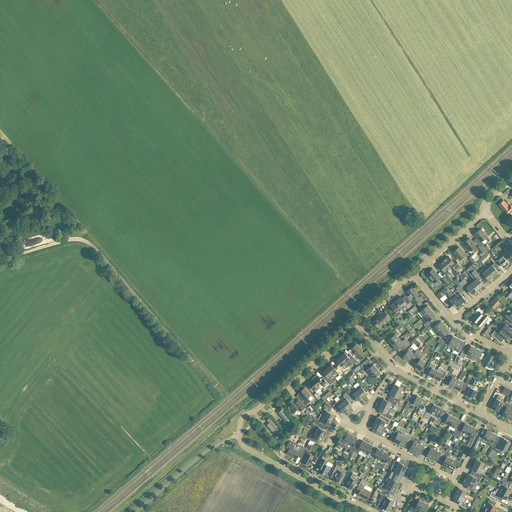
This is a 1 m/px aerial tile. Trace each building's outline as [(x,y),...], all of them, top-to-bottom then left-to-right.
[(504,211),(505,210),(508,213),(511,209),(511,207),(510,205),(508,206),(504,200),(499,205),(501,207),(504,211)] [(480,245),(479,245),(481,247),(490,240),(481,229),(474,234),(478,238),(476,240),(480,245)] [(481,247),(479,245),(477,247),(476,246),(470,238),(464,243),(470,251),(472,249),(474,253),(478,249),(481,253),(484,251),(481,247)] [(465,260),(467,258),(465,255),(459,247),(453,252),(460,260),(463,257),(465,260)] [(471,257),(477,261),(480,258),(474,253),(471,257)] [(492,254),(490,256),(495,262),(497,260),(504,268),(509,263),(507,261),(511,257),(507,253),(500,258),(498,256),(495,258),(492,254)] [(443,260),(450,268),(452,266),(457,272),(462,267),(456,260),(454,262),(448,256),(443,260)] [(453,271),(450,268),(443,260),(439,265),(444,271),(441,273),(445,277),(450,273),(453,271)] [(487,269),(493,276),(498,272),(495,268),(498,265),(495,262),(487,269)] [(434,283),(440,278),(433,269),(427,274),(434,283)] [(485,276),(488,280),(493,276),(487,269),(484,271),(483,269),(478,274),(479,275),(482,279),(485,276)] [(479,275),(478,274),(474,270),(470,274),(475,280),(472,283),(477,289),(483,284),(476,277),(479,275)] [(477,289),(472,283),(469,285),(464,279),(459,283),(462,286),(463,288),(465,286),(472,294),(477,289)] [(455,297),(461,304),(466,299),(461,294),(463,292),(460,287),(462,286),(459,283),(457,284),(458,286),(456,288),(457,290),(455,291),(453,293),(452,294),(455,297)] [(415,304),(420,300),(417,296),(419,295),(412,287),(407,292),(413,299),(412,300),(415,304)] [(452,299),(450,301),(456,308),(461,304),(455,297),(452,294),(446,287),(441,291),(444,294),(446,292),(448,294),(448,295),(452,299)] [(395,301),(402,309),(405,306),(408,309),(412,305),(408,300),(406,302),(401,297),(395,301)] [(495,309),(497,306),(501,302),(495,298),(494,299),(492,301),(490,304),(495,309)] [(402,309),(395,301),(390,306),(395,311),(393,313),(397,318),(401,314),(399,311),(402,309)] [(424,316),(431,310),(428,306),(422,310),(420,308),(414,313),(416,315),(420,311),(424,316)] [(473,319),(477,323),(484,316),(481,314),(483,312),(478,308),(474,313),(477,315),(473,319)] [(431,310),(424,316),(422,318),(426,323),(424,325),(426,327),(432,323),(430,320),(436,315),(431,310)] [(387,322),(391,319),(384,311),(372,321),(380,330),(383,327),(381,325),(386,321),(387,322)] [(484,316),(477,323),(482,327),(486,322),(488,324),(492,320),(488,316),(486,318),(484,316)] [(506,324),(502,329),(509,335),(511,332),(511,329),(508,326),(510,324),(505,320),(503,322),(506,324)] [(429,331),(432,329),(435,334),(445,326),(441,321),(435,326),(433,324),(427,329),(429,331)] [(445,326),(435,334),(436,334),(438,332),(442,337),(449,331),(445,326)] [(509,335),(502,329),(500,331),(497,328),(491,335),(498,340),(502,336),(505,340),(509,335)] [(388,340),(392,345),(400,339),(397,336),(399,334),(395,330),(390,334),(392,337),(388,340)] [(448,344),(454,347),(458,339),(453,336),(448,344)] [(405,339),(404,340),(402,342),(400,339),(392,345),(396,350),(399,347),(402,351),(410,344),(405,339)] [(464,342),(458,339),(454,347),(453,350),(458,353),(457,355),(460,357),(463,350),(461,349),(464,342)] [(441,348),(438,352),(440,354),(448,344),(445,342),(441,348)] [(348,351),(352,356),(353,358),(356,355),(358,358),(364,353),(356,344),(350,349),(348,351)] [(417,349),(416,351),(411,347),(403,357),(408,361),(413,355),(416,357),(420,351),(421,351),(423,348),(420,345),(417,349)] [(464,359),(465,357),(470,360),(472,357),(476,348),(471,345),(467,352),(464,351),(461,357),(464,359)] [(474,361),(476,362),(475,365),(478,366),(481,360),(478,358),(482,351),(476,348),(472,357),(470,360),(474,362),(474,361)] [(420,351),(416,357),(419,360),(414,366),(420,370),(425,363),(423,360),(426,356),(421,351),(420,351)] [(344,352),(340,356),(348,366),(351,364),(353,363),(354,364),(357,362),(353,358),(352,356),(350,359),(347,355),(344,352)] [(495,367),(490,364),(494,357),(488,353),(484,361),(488,363),(485,367),(490,370),(492,371),(495,367)] [(335,359),(339,363),(336,365),(343,374),(347,370),(346,368),(348,366),(340,356),(335,359)] [(428,374),(434,377),(437,371),(434,369),(436,365),(431,363),(427,370),(430,372),(428,374)] [(340,376),(343,374),(336,365),(333,367),(330,364),(326,368),(335,378),(339,374),(340,376)] [(360,370),(362,373),(364,375),(365,374),(367,377),(370,374),(376,368),(373,364),(368,369),(365,366),(360,370)] [(437,371),(434,377),(439,380),(441,377),(443,379),(447,371),(439,367),(437,371)] [(335,378),(326,368),(322,371),(327,378),(325,380),(329,385),(332,383),(332,382),(336,379),(335,378)] [(370,374),(371,375),(367,378),(369,379),(367,380),(371,385),(377,380),(375,377),(380,373),(376,368),(370,374)] [(448,385),(454,388),(458,380),(455,378),(456,376),(452,374),(454,370),(451,368),(447,376),(452,378),(448,385)] [(475,386),(478,380),(480,376),(475,373),(473,377),(472,377),(471,379),(467,386),(470,388),(466,394),(473,398),(477,391),(473,389),(474,386),(475,386)] [(312,379),(318,386),(319,386),(322,384),(325,388),(329,385),(325,380),(323,378),(320,380),(317,376),(312,379)] [(320,388),(319,386),(318,386),(312,379),(308,383),(313,389),(316,392),(320,388)] [(356,381),(359,385),(355,388),(363,397),(367,394),(361,387),(363,386),(362,385),(363,384),(359,379),(356,381)] [(458,380),(454,388),(460,391),(464,383),(458,380)] [(392,389),(401,393),(402,391),(405,392),(407,387),(401,384),(400,387),(395,384),(392,389)] [(311,401),(308,398),(311,395),(304,388),(298,393),(303,398),(300,401),(305,406),(311,401)] [(363,397),(355,388),(351,392),(349,390),(347,392),(351,397),(354,395),(358,401),(363,397)] [(399,396),(401,393),(392,389),(390,394),(398,398),(396,401),(399,402),(402,398),(399,396)] [(342,402),(348,409),(352,406),(348,401),(351,399),(346,392),(343,395),(344,396),(342,398),(344,400),(342,402)] [(418,406),(422,398),(417,396),(413,404),(418,406)] [(503,407),(505,403),(499,400),(501,397),(498,396),(492,408),(498,411),(501,406),(503,407)] [(287,403),(295,411),(298,409),(299,411),(304,407),(298,400),(296,402),(293,398),(287,403)] [(424,406),(427,401),(422,398),(418,406),(420,408),(418,411),(417,413),(420,414),(419,416),(422,418),(425,411),(424,411),(426,407),(424,406)] [(340,399),(337,401),(333,405),(337,410),(340,408),(344,413),(348,409),(342,402),(340,399)] [(381,404),(391,410),(394,405),(396,405),(397,402),(395,401),(393,404),(384,399),(381,404)] [(511,409),(511,408),(511,405),(505,402),(505,403),(503,407),(502,408),(505,410),(503,415),(507,418),(511,409)] [(328,408),(327,411),(324,410),(322,415),(332,420),(335,415),(329,412),(332,407),(330,405),(326,403),(324,406),(328,408)] [(389,415),(391,410),(381,404),(378,409),(386,413),(386,414),(387,415),(386,417),(391,419),(392,416),(389,415)] [(432,414),(434,415),(438,407),(433,404),(430,411),(427,409),(423,417),(429,420),(432,414)] [(443,409),(438,407),(434,415),(433,417),(435,418),(433,422),(438,425),(443,417),(440,416),(442,411),(443,409)] [(281,412),(279,414),(285,421),(287,419),(281,412)] [(314,421),(318,423),(320,420),(330,425),(332,420),(322,415),(321,415),(319,420),(314,417),(313,420),(314,421)] [(450,425),(454,417),(449,415),(446,419),(443,418),(440,424),(443,426),(445,423),(450,425)] [(375,422),(383,426),(385,423),(387,425),(390,420),(385,417),(383,420),(378,417),(375,422)] [(454,417),(450,425),(456,428),(454,431),(457,433),(460,426),(457,425),(460,420),(454,417)] [(273,432),(277,429),(268,418),(266,421),(268,424),(267,425),(273,432)] [(317,427),(319,424),(318,423),(314,421),(312,424),(315,425),(314,427),(317,429),(316,432),(324,436),(327,431),(317,427)] [(386,427),(383,426),(375,422),(372,427),(378,429),(376,432),(382,435),(386,427)] [(465,437),(467,434),(471,426),(465,423),(463,428),(460,426),(457,433),(455,436),(458,438),(460,434),(465,437)] [(472,443),(478,431),(476,430),(476,429),(471,426),(465,437),(468,439),(467,440),(472,443)] [(399,444),(403,435),(404,433),(402,431),(396,429),(394,434),(397,436),(394,441),(395,442),(395,443),(397,444),(398,443),(399,444)] [(481,442),(482,441),(486,444),(492,433),(487,430),(484,436),(480,435),(478,440),(481,442)] [(324,436),(316,432),(314,435),(312,433),(309,439),(314,441),(316,438),(321,441),(324,436)] [(404,433),(403,435),(399,444),(404,446),(407,441),(410,442),(413,436),(405,432),(404,433)] [(343,445),(344,446),(345,447),(346,447),(348,444),(352,435),(347,433),(345,438),(341,436),(336,444),(338,445),(337,447),(340,448),(341,447),(342,448),(343,445)] [(494,449),(497,443),(494,441),(497,435),(492,433),(486,444),(489,445),(489,446),(494,449)] [(357,438),(352,435),(348,444),(346,447),(347,448),(348,449),(349,449),(351,449),(349,453),(352,455),(355,449),(352,448),(357,438)] [(410,449),(415,452),(421,441),(413,436),(410,442),(409,443),(412,444),(410,449)] [(433,437),(430,441),(436,445),(439,441),(433,437)] [(502,449),(505,451),(510,442),(504,439),(502,442),(499,440),(497,443),(494,449),(494,450),(500,454),(502,449)] [(291,456),(296,448),(298,444),(290,440),(286,447),(287,448),(288,450),(286,454),(291,456)] [(363,452),(367,443),(362,441),(358,449),(355,448),(355,449),(352,455),(351,456),(355,458),(357,453),(358,454),(360,451),(363,452)] [(425,451),(426,449),(427,447),(430,443),(429,443),(428,445),(426,443),(425,443),(421,441),(415,452),(420,455),(422,449),(425,451)] [(372,446),(367,443),(363,452),(368,455),(372,446)] [(430,443),(427,447),(426,449),(429,451),(427,456),(426,457),(431,460),(436,450),(437,448),(438,447),(430,443)] [(306,449),(305,449),(306,448),(303,447),(301,447),(301,446),(298,444),(296,448),(291,456),(297,459),(300,453),(303,454),(306,449)] [(436,450),(431,460),(436,462),(436,461),(439,456),(442,457),(446,451),(442,450),(437,448),(436,450)] [(306,449),(303,454),(306,456),(302,462),(309,466),(314,456),(310,454),(311,452),(306,449)] [(370,457),(367,463),(371,466),(372,464),(375,465),(376,464),(383,451),(378,449),(372,458),(370,457)] [(388,454),(383,451),(376,464),(381,466),(380,467),(383,469),(386,463),(383,462),(388,454)] [(446,451),(442,457),(445,459),(442,464),(448,467),(453,456),(450,454),(451,454),(446,451)] [(456,457),(453,456),(448,467),(453,470),(454,467),(457,468),(463,458),(460,456),(459,458),(456,457)] [(331,467),(326,465),(328,461),(322,458),(318,466),(321,468),(319,472),(325,475),(327,471),(329,472),(331,467)] [(487,461),(486,464),(477,459),(474,464),(482,468),(484,466),(487,467),(488,465),(491,467),(492,464),(487,461)] [(396,460),(393,465),(405,472),(407,467),(396,460)] [(485,470),(482,468),(474,464),(471,469),(477,472),(476,474),(481,477),(485,470)] [(344,477),(346,474),(339,471),(341,467),(337,465),(333,472),(336,473),(333,480),(340,483),(343,477),(344,477)] [(405,472),(393,465),(392,468),(392,469),(389,474),(390,474),(395,477),(397,474),(402,477),(405,472)] [(441,482),(444,476),(437,472),(434,478),(441,482)] [(356,475),(353,473),(346,486),(352,490),(355,483),(358,485),(361,479),(356,476),(356,475)] [(502,481),(506,483),(506,482),(508,484),(510,481),(511,481),(511,475),(509,473),(506,478),(504,477),(502,480),(502,481)] [(395,477),(390,474),(386,481),(388,483),(396,488),(399,483),(394,480),(395,477)] [(476,474),(475,477),(469,474),(466,479),(475,483),(476,481),(479,482),(481,477),(476,474)] [(464,484),(472,488),(471,491),(473,492),(476,487),(475,487),(477,484),(475,483),(466,479),(464,484)] [(502,487),(500,490),(509,495),(511,490),(504,486),(506,483),(502,481),(502,480),(500,479),(499,483),(500,484),(499,486),(502,487)] [(371,493),(370,492),(372,489),(368,487),(367,490),(364,489),(366,485),(361,482),(356,490),(359,492),(358,495),(361,497),(362,496),(368,499),(371,493)] [(396,488),(388,483),(387,485),(384,484),(381,489),(385,491),(386,488),(394,492),(396,488)] [(464,497),(466,494),(468,496),(469,493),(458,488),(456,493),(464,497)] [(507,500),(509,495),(500,490),(498,489),(496,492),(494,491),(493,493),(492,492),(490,496),(497,499),(499,496),(507,500)] [(379,499),(392,506),(395,501),(385,496),(386,493),(382,492),(381,494),(382,495),(379,499)] [(464,497),(456,493),(453,497),(455,499),(454,501),(462,506),(464,502),(465,501),(467,498),(464,497)] [(35,507),(38,503),(30,498),(28,503),(35,507)] [(390,511),(392,506),(379,499),(378,502),(378,503),(380,504),(379,507),(375,505),(374,508),(380,511),(381,511),(382,509),(382,508),(382,507),(390,511)] [(496,511),(497,511),(495,511),(497,507),(495,506),(496,503),(490,499),(488,503),(489,503),(484,511),(496,511)] [(415,511),(417,509),(420,510),(424,502),(419,500),(416,506),(413,504),(409,510),(412,511),(415,511)] [(13,510),(15,504),(6,501),(3,506),(13,510)] [(424,502),(420,510),(422,511),(428,511),(426,511),(429,505),(424,502)]
